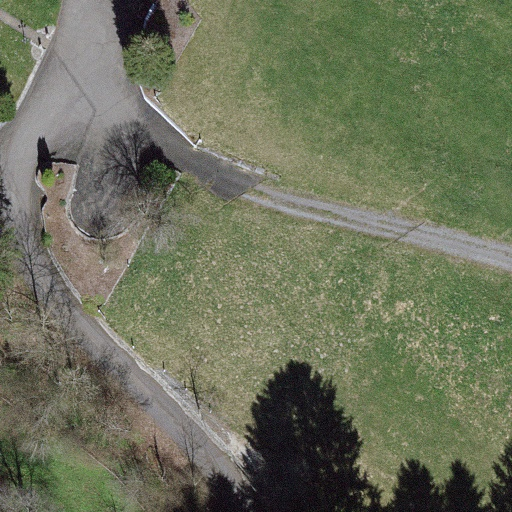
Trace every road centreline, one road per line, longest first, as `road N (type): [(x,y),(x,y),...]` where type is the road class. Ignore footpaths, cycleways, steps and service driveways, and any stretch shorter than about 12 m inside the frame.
road 1 (residential): [(44,114),(231,192),(511,266)]
road 2 (residential): [(224,511),(74,333),(19,251),(13,196),(44,114)]
road 3 (residential): [(44,114),(93,0)]
